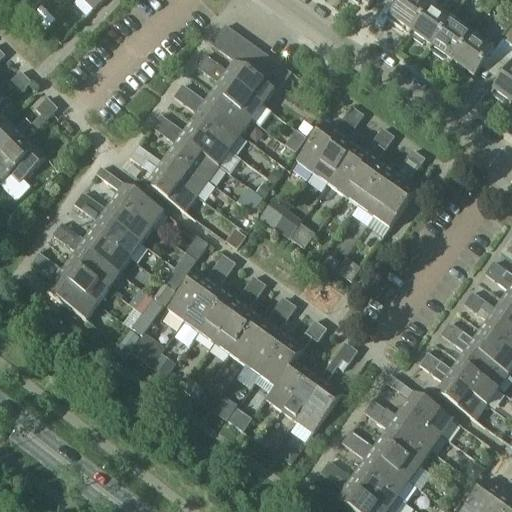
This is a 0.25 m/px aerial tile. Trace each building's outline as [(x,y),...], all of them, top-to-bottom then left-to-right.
[(354,0),(367,10),(374,0),(354,0)] [(410,35),(430,7),(420,0),(402,0),(389,19),(410,35)] [(138,2),(113,25),(126,38),(150,15),(138,2)] [(431,50),(451,22),(430,7),(410,35),(431,50)] [(451,64),(471,36),(451,22),(431,50),(451,64)] [(220,56),(234,36),(225,29),(210,48),(220,56)] [(230,63),(244,43),(234,36),(220,56),(230,63)] [(471,36),(451,64),(465,74),(473,80),(493,52),(471,36)] [(239,70),(254,50),(244,43),(230,63),(232,65),(239,70)] [(249,77),(263,57),(254,50),(239,70),(249,77)] [(259,84),(273,64),(263,57),(249,77),(259,84)] [(201,75),(210,63),(204,58),(195,70),(201,75)] [(212,73),(216,67),(210,63),(201,75),(217,86),(211,95),(250,123),(261,109),(212,73)] [(259,84),(268,91),(283,71),(273,64),(259,84)] [(249,77),(239,70),(232,65),(226,74),(216,67),(212,73),(261,109),(272,93),(268,91),(259,84),(249,77)] [(511,108),(511,65),(492,94),(511,108)] [(14,80),(25,92),(31,86),(19,75),(14,80)] [(20,97),(25,92),(14,80),(8,86),(20,97)] [(179,105),(188,93),(181,88),(173,100),(179,105)] [(239,139),(200,110),(190,103),(194,97),(188,93),(179,105),(195,117),(189,125),(228,154),(239,139)] [(239,139),(250,123),(211,95),(200,110),(239,139)] [(0,131),(8,124),(0,116),(11,105),(5,99),(0,104),(0,131)] [(41,108),(52,119),(57,113),(46,102),(41,108)] [(46,124),(52,119),(41,108),(35,113),(46,124)] [(346,117),(358,126),(362,120),(350,111),(346,117)] [(353,132),(358,126),(346,117),(341,123),(353,132)] [(157,135),(166,123),(159,118),(150,131),(157,135)] [(0,159),(21,138),(31,128),(25,122),(15,132),(8,124),(0,131),(0,159)] [(168,133),(172,127),(166,123),(157,135),(173,147),(166,156),(206,185),(217,169),(168,133)] [(217,169),(228,154),(189,125),(182,135),(172,127),(168,133),(217,169)] [(313,178),(342,138),(325,125),(296,165),(313,178)] [(376,139),(388,147),(393,141),(381,132),(376,139)] [(296,156),(306,142),(295,134),(285,148),(296,156)] [(21,138),(0,159),(0,185),(1,186),(10,177),(19,186),(44,161),(21,138)] [(328,188),(356,148),(342,138),(313,178),(328,188)] [(384,154),(388,147),(376,139),(372,145),(384,154)] [(343,199),(372,159),(356,148),(328,188),(343,199)] [(135,166),(143,154),(137,149),(128,161),(135,166)] [(145,164),(149,159),(143,154),(135,166),(151,178),(144,188),(183,216),(195,200),(145,164)] [(407,161),(419,170),(424,163),(412,154),(407,161)] [(195,200),(206,185),(166,156),(159,166),(149,159),(145,164),(195,200)] [(359,211),(388,171),(372,159),(343,199),(359,211)] [(415,177),(419,170),(407,161),(402,168),(409,172),(415,177)] [(236,172),(259,184),(264,174),(241,162),(236,172)] [(112,203),(152,232),(163,217),(100,171),(95,178),(118,194),(112,203)] [(374,221),(403,181),(388,171),(359,211),(374,221)] [(276,184),(281,177),(275,172),(270,180),(276,184)] [(403,181),(374,221),(389,232),(418,192),(408,186),(415,177),(409,172),(403,181)] [(262,202),(270,192),(262,186),(254,196),(262,202)] [(257,211),(262,202),(254,196),(248,203),(257,211)] [(80,213),(89,201),(82,197),(74,209),(80,213)] [(87,218),(91,211),(95,206),(89,201),(80,213),(87,218)] [(141,247),(152,232),(112,203),(105,213),(95,206),(91,211),(101,218),(141,247)] [(266,212),(260,221),(275,231),(281,222),(266,212)] [(131,261),(141,247),(101,218),(90,233),(131,261)] [(281,222),(275,231),(290,241),(296,232),(281,222)] [(58,244),(67,231),(60,227),(52,239),(58,244)] [(69,242),(73,236),(67,231),(58,244),(65,248),(69,242)] [(119,277),(131,261),(90,233),(83,243),(73,236),(69,242),(79,249),(119,277)] [(234,233),(225,246),(233,251),(236,253),(237,252),(245,241),(234,233)] [(511,264),(511,244),(502,257),(511,264)] [(108,292),(119,277),(79,249),(68,263),(108,292)] [(186,256),(181,264),(191,271),(197,264),(186,256)] [(36,274),(45,262),(39,257),(30,270),(36,274)] [(337,270),(341,265),(329,257),(325,262),(337,270)] [(218,265),(230,274),(235,268),(222,259),(218,265)] [(346,260),(336,273),(344,278),(353,265),(346,260)] [(47,272),(51,266),(45,262),(36,274),(52,286),(46,294),(86,323),(97,307),(47,272)] [(97,307),(108,292),(68,263),(61,273),(51,266),(47,272),(97,307)] [(226,281),(230,274),(218,265),(207,281),(196,274),(167,314),(184,326),(219,276),(226,281)] [(491,283),(500,270),(493,266),(484,278),(491,283)] [(511,287),(502,281),(506,275),(500,270),(491,283),(507,294),(500,303),(511,311),(511,287)] [(502,281),(511,287),(511,279),(506,275),(502,281)] [(219,290),(226,281),(219,276),(184,326),(199,337),(228,296),(219,290)] [(248,287),(260,296),(264,290),(252,281),(248,287)] [(255,302),(260,296),(248,287),(237,302),(228,296),(199,337),(214,348),(250,298),(255,302)] [(468,313),(478,301),(471,296),(462,309),(468,313)] [(249,311),(255,302),(250,298),(214,348),(229,359),(259,318),(249,311)] [(143,317),(153,324),(164,309),(153,301),(143,317)] [(511,333),(480,311),(484,306),(478,301),(468,313),(485,325),(479,333),(511,356),(511,333)] [(278,309),(291,318),(295,311),(283,303),(278,309)] [(511,333),(511,311),(500,303),(494,312),(484,306),(480,311),(511,333)] [(286,324),(291,318),(278,309),(274,315),(267,324),(259,318),(229,359),(244,369),(280,320),(286,324)] [(142,340),(153,324),(143,317),(132,332),(142,340)] [(280,333),(286,324),(280,320),(244,369),(260,381),(289,340),(280,333)] [(309,331),(322,340),(326,333),(314,325),(309,331)] [(447,344),(456,332),(449,327),(441,339),(447,344)] [(317,346),(322,340),(309,331),(298,346),(289,340),(260,381),(274,391),(295,363),(310,341),(317,346)] [(458,341),(462,336),(456,332),(447,344),(463,355),(457,364),(497,393),(508,377),(458,341)] [(508,377),(511,372),(511,356),(479,333),(472,343),(462,336),(458,341),(508,377)] [(130,334),(122,345),(132,353),(141,341),(130,334)] [(149,369),(163,350),(145,337),(131,357),(149,369)] [(340,353),(352,362),(357,355),(344,346),(340,353)] [(348,368),(352,362),(340,353),(319,381),(310,374),(282,415),(297,426),(326,385),(336,370),(341,364),(347,368),(348,368)] [(425,373),(434,362),(427,357),(419,369),(425,373)] [(436,372),(440,366),(434,362),(425,373),(442,385),(434,396),(475,424),(486,408),(436,372)] [(282,415),(310,374),(295,363),(274,391),(265,403),(282,415)] [(341,364),(336,370),(343,374),(347,368),(341,364)] [(486,408),(497,393),(457,364),(450,373),(440,366),(436,372),(486,408)] [(402,411),(443,439),(453,425),(413,396),(390,379),(385,386),(408,403),(402,411)] [(178,380),(174,386),(176,388),(182,392),(186,386),(178,380)] [(326,385),(297,426),(313,437),(342,397),(326,385)] [(369,421),(378,408),(372,404),(363,417),(369,421)] [(381,419),(385,413),(378,408),(369,421),(386,433),(380,442),(420,471),(431,455),(381,419)] [(431,455),(443,439),(402,411),(395,420),(385,413),(381,419),(431,455)] [(242,435),(250,423),(241,417),(233,429),(242,435)] [(348,451),(357,439),(351,434),(341,447),(348,451)] [(259,446),(263,440),(256,435),(252,442),(259,446)] [(359,449),(363,443),(357,439),(348,451),(364,463),(358,472),(398,501),(409,486),(359,449)] [(263,440),(259,446),(265,451),(270,444),(263,440)] [(409,486),(420,471),(380,442),(373,451),(363,443),(359,449),(409,486)] [(289,451),(282,461),(291,467),(298,457),(289,451)] [(326,482),(335,470),(329,465),(319,478),(326,482)] [(382,511),(337,480),(341,474),(335,470),(326,482),(342,494),(336,503),(348,511),(382,511)] [(382,511),(390,511),(398,501),(358,472),(351,481),(341,474),(337,480),(382,511)] [(511,486),(511,476),(507,473),(502,480),(511,486)] [(488,511),(502,493),(486,481),(464,511),(488,511)] [(457,487),(453,493),(465,501),(469,495),(457,487)] [(511,511),(511,499),(502,493),(488,511),(511,511)]
